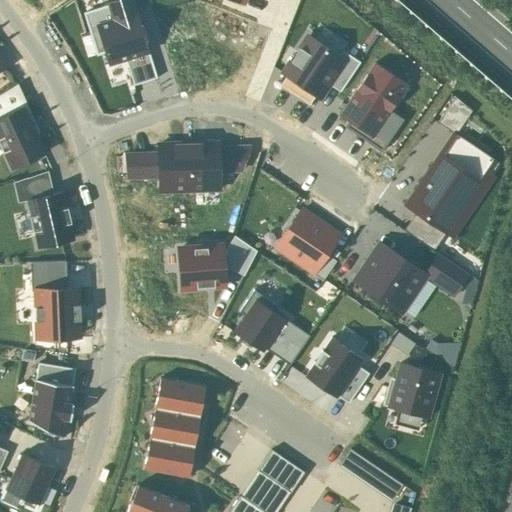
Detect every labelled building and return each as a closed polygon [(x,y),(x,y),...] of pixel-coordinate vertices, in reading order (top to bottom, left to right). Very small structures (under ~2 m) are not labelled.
[(136,11),(135,11),(131,0),(109,0),(106,1),(107,4),(112,19),(98,23),(107,50),(110,62),(126,57),(148,50),(136,11)] [(112,19),(107,4),(83,11),(96,54),(107,50),(98,23),(112,19)] [(184,64),(227,80),(247,30),(204,13),(184,64)] [(338,56),(307,34),(282,70),(286,74),(280,83),(309,103),(315,94),(320,97),(329,84),(345,61),(338,56)] [(148,50),(126,57),(134,84),(156,77),(148,50)] [(345,61),(329,84),(340,91),(360,62),(343,50),(338,56),(345,61)] [(389,110),(407,84),(373,61),(338,113),(349,121),(346,126),(369,141),(389,110)] [(0,94),(0,117),(23,107),(36,134),(40,133),(18,83),(0,94)] [(437,121),(454,133),(454,132),(456,134),(472,110),(455,96),(437,121)] [(0,117),(0,145),(3,152),(4,151),(12,167),(45,152),(36,134),(23,107),(0,117)] [(402,119),(389,110),(369,141),(381,149),(402,119)] [(454,133),(406,203),(416,210),(446,231),(454,236),(495,177),(487,171),(495,160),(456,134),(454,132),(454,133)] [(158,191),(188,190),(187,143),(157,144),(157,151),(158,176),(158,191)] [(187,143),(188,190),(219,190),(219,170),(219,144),(218,143),(187,143)] [(219,144),(219,170),(241,170),(250,149),(250,144),(219,144)] [(126,176),(158,176),(157,151),(126,151),(126,176)] [(28,199),(53,193),(48,170),(13,182),(18,202),(28,200),(28,199)] [(35,231),(39,246),(73,238),(69,223),(71,222),(67,207),(65,207),(62,191),(53,193),(28,199),(28,200),(31,215),(29,215),(33,231),(35,231)] [(315,271),(339,236),(300,210),(276,245),(315,271)] [(446,231),(416,210),(404,229),(433,249),(446,231)] [(424,272),(378,241),(352,279),(402,312),(426,277),(428,274),(424,272)] [(182,287),(224,284),(222,252),(207,253),(206,247),(194,248),(194,254),(179,255),(182,287)] [(428,274),(426,277),(453,295),(468,273),(437,252),(424,272),(428,274)] [(36,289),(67,288),(66,260),(30,262),(31,290),(36,290),(36,289)] [(36,290),(37,306),(35,306),(36,320),(37,320),(38,337),(78,336),(77,320),(81,319),(80,303),(77,303),(76,288),(67,288),(36,289),(36,290)] [(264,346),(283,317),(255,299),(235,331),(262,348),(264,346)] [(308,334),(283,317),(264,346),(289,363),(308,334)] [(304,376),(336,397),(338,394),(358,365),(362,358),(331,337),(304,376)] [(38,362),(35,378),(72,385),(75,368),(38,362)] [(387,405),(428,416),(440,373),(399,362),(394,378),(390,376),(382,403),(387,404),(387,405)] [(358,365),(338,394),(349,401),(368,373),(358,365)] [(144,468),(188,476),(205,385),(160,377),(144,468)] [(35,378),(28,420),(64,436),(67,419),(70,419),(73,402),(70,401),(72,385),(35,378)] [(402,484),(350,448),(339,465),(391,500),(402,484)] [(231,511),(275,511),(303,471),(271,449),(229,511),(231,511)] [(55,468),(22,453),(6,489),(25,498),(23,503),(36,509),(40,500),(50,505),(56,490),(47,486),(55,468)] [(185,511),(189,505),(138,484),(125,511),(185,511)] [(408,511),(410,507),(392,502),(388,511),(408,511)]
